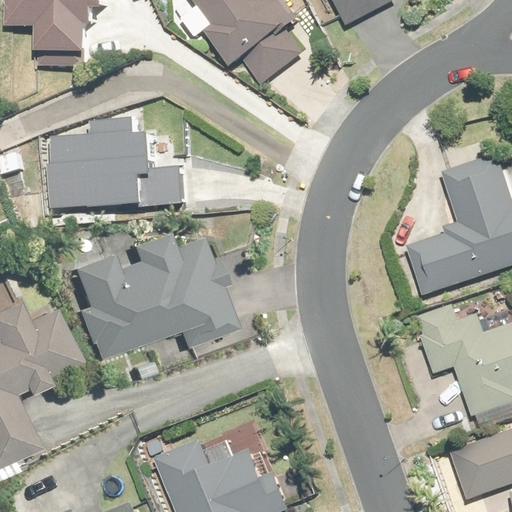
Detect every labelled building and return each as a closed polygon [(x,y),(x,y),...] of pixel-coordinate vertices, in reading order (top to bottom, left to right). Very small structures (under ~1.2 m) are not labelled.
[(14,0),(14,28),(51,28),(51,52),(103,53),(103,29),(119,29),(118,0),(14,0)] [(309,21),(293,0),(179,0),(185,8),(195,0),(198,0),(205,9),(190,20),(204,39),(214,31),(242,70),(250,64),(266,86),(310,54),(294,32),(309,21)] [(339,0),(354,28),(406,1),(405,0),(339,0)] [(57,209),(177,209),(177,206),(195,206),(194,168),(167,169),(166,138),(148,138),(148,122),(102,122),(102,138),(61,138),(62,165),(57,165),(57,209)] [(450,228),(452,235),(414,248),(431,297),(511,269),(511,171),(508,159),(452,178),(467,222),(450,228)] [(143,259),(122,267),(116,252),(75,267),(90,308),(81,311),(94,344),(98,342),(105,359),(182,329),(190,349),(242,330),(225,286),(232,284),(223,261),(217,263),(206,236),(178,246),(173,234),(139,247),(143,259)] [(0,468),(45,447),(20,396),(29,392),(32,398),(56,386),(53,380),(86,364),(60,310),(33,323),(22,302),(0,313),(0,468)] [(511,408),(511,327),(491,335),(484,315),(466,321),(460,304),(421,318),(442,377),(464,369),(481,419),(511,408)] [(477,500),(511,487),(511,434),(460,453),(477,500)] [(281,511),(298,505),(284,473),(273,478),(261,449),(220,467),(207,438),(158,459),(181,511),(281,511)]
